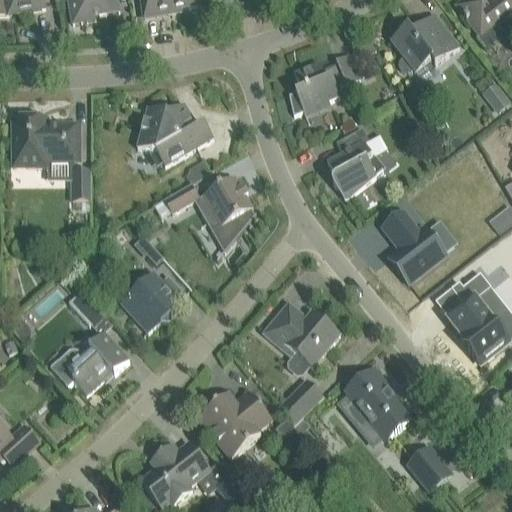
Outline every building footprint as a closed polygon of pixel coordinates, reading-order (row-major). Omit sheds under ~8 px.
[(46,12),(43,0),(0,0),(0,19),(9,19),(9,15),(32,15),(46,12)] [(68,0),(73,28),(96,24),(96,20),(120,16),(117,0),(68,0)] [(200,9),(198,0),(141,0),(145,21),(170,17),(169,12),(179,10),(180,12),(200,9)] [(511,17),(511,0),(468,0),(469,1),(458,10),(482,41),(511,17)] [(451,40),(439,24),(435,19),(414,36),(413,37),(409,32),(392,46),(404,61),(402,63),(399,66),(399,70),(401,74),(404,76),(408,77),(412,75),(413,74),(416,77),(432,65),(436,70),(460,51),(451,40)] [(357,64),(376,56),(372,47),(353,54),(357,64)] [(295,78),(302,94),(290,99),(295,121),(304,117),(309,127),(310,127),(305,116),(341,101),(337,92),(346,88),(346,89),(360,84),(359,80),(358,80),(359,84),(347,89),(340,71),(325,78),(320,67),(295,78)] [(499,115),(510,107),(501,94),(489,102),(499,115)] [(165,171),(197,153),(214,143),(206,128),(197,133),(188,118),(174,114),(168,118),(149,113),(138,152),(158,157),(165,171)] [(79,165),(79,148),(79,128),(48,128),(48,122),(13,123),(14,171),(48,171),(48,165),(79,165)] [(343,158),(328,167),(336,182),(334,184),(331,186),(330,188),(330,189),(331,191),(332,193),(334,194),(336,193),(337,193),(339,192),(340,191),(349,201),(387,174),(376,161),(374,162),(366,148),(370,146),(363,132),(354,137),(337,147),(343,158)] [(91,215),(92,206),(92,174),(73,174),(73,206),(76,206),(76,215),(91,215)] [(255,219),(252,214),(253,213),(235,182),(204,200),(220,228),(211,233),(224,256),(217,265),(218,266),(257,219),(256,218),(255,219)] [(164,205),(172,218),(200,202),(192,188),(164,205)] [(511,212),(510,210),(501,217),(510,229),(511,227),(511,212)] [(404,216),(383,233),(396,248),(397,246),(402,253),(389,263),(409,289),(447,260),(445,257),(428,236),(426,233),(420,238),(404,216)] [(163,262),(143,240),(134,249),(144,260),(146,258),(156,269),(163,262)] [(162,286),(154,277),(121,308),(149,337),(181,307),(179,305),(186,299),(169,280),(162,286)] [(466,310),(449,324),(467,346),(465,348),(482,369),(511,345),(511,318),(510,316),(495,329),(488,320),(476,304),(491,292),(481,278),(464,291),(460,287),(452,293),(466,310)] [(90,330),(91,329),(104,318),(83,295),(69,308),(90,330)] [(289,308),(264,338),(280,351),(283,353),(286,350),(295,357),(310,371),(313,373),(328,355),(341,340),(324,326),(313,316),(307,323),(289,308)] [(130,366),(116,351),(105,338),(91,351),(89,350),(82,357),(79,354),(74,353),(70,354),(64,359),(63,363),(64,367),(66,371),(64,373),(75,384),(74,385),(87,400),(104,384),(103,383),(111,375),(115,380),(130,366)] [(15,343),(4,347),(9,360),(20,356),(15,343)] [(375,373),(347,397),(386,445),(396,437),(411,424),(386,394),(389,390),(375,373)] [(296,430),(324,402),(308,385),(279,413),(289,423),(296,430)] [(272,424),(263,412),(250,397),(236,408),(228,399),(199,423),(232,463),(261,439),(258,435),(272,424)] [(289,423),(275,434),(295,457),(307,447),(294,432),(296,430),(289,423)] [(40,447),(26,432),(25,430),(12,442),(0,429),(0,463),(3,460),(12,471),(40,447)] [(190,491),(211,475),(189,447),(179,455),(174,449),(157,461),(158,462),(159,461),(164,467),(140,485),(161,511),(163,511),(170,507),(173,510),(193,495),(190,491)] [(430,452),(409,470),(430,496),(452,479),(430,452)] [(246,500),(226,474),(211,485),(231,511),(246,500)]
